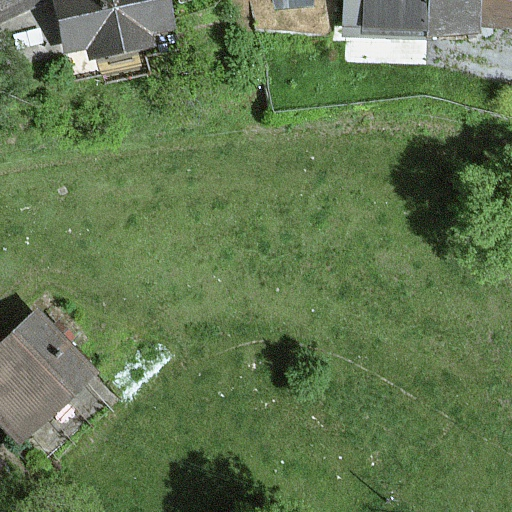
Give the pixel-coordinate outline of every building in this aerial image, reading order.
[(50,0),(63,57),(174,34),(166,0),(50,0)] [(340,0),(340,37),(423,39),(423,0),(340,0)] [(423,0),(423,39),(475,40),(475,28),(475,0),(423,0)] [(511,34),(511,0),(475,0),(475,28),(510,29),(509,35),(511,34)] [(0,345),(0,422),(15,439),(87,371),(33,315),(0,345)]
